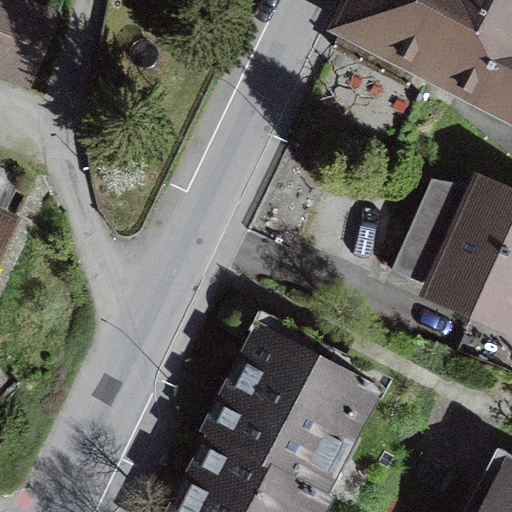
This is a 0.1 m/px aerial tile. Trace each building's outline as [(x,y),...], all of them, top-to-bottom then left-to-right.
[(511,0),(356,0),(343,26),(511,112),(511,0)] [(52,25),(0,2),(0,61),(31,75),(52,25)] [(511,203),(473,186),(431,178),(392,269),(511,321),(511,203)] [(233,390),(211,434),(318,490),(331,465),(320,459),(336,428),(346,434),(373,384),(266,328),(233,390)] [(313,511),(323,493),(318,490),(211,434),(209,436),(215,439),(191,486),(177,511),(313,511)] [(511,511),(511,471),(502,467),(478,511),(511,511)]
